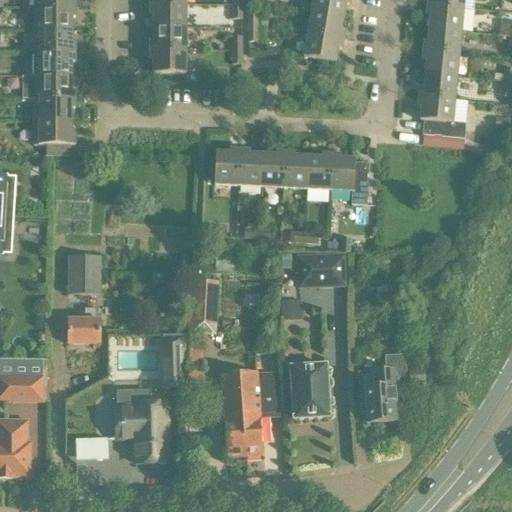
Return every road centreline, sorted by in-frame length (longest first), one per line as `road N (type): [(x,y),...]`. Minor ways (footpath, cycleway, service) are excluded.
road 1 (residential): [(399,0),(381,129),(118,114),(103,89),(103,0)]
road 2 (residential): [(131,511),(146,503),(389,477)]
road 3 (secondary): [(511,366),(425,509)]
road 4 (secondary): [(425,509),(468,475),(511,419)]
